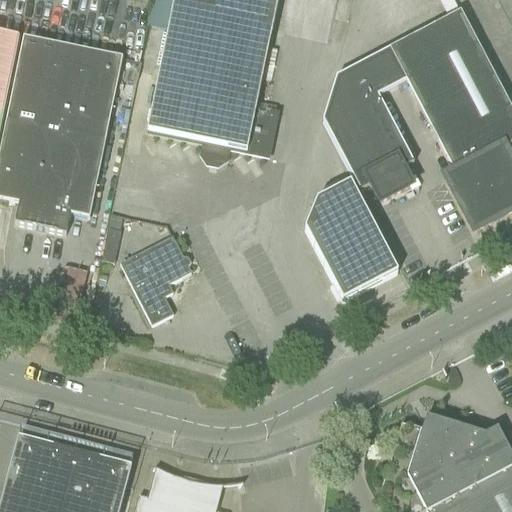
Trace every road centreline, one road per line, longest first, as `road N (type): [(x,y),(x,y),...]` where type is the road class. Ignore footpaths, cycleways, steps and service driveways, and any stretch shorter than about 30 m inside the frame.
road 1 (tertiary): [(0,376),(162,422),(244,431),(304,409),(511,300)]
road 2 (unknown): [(378,511),(340,390)]
